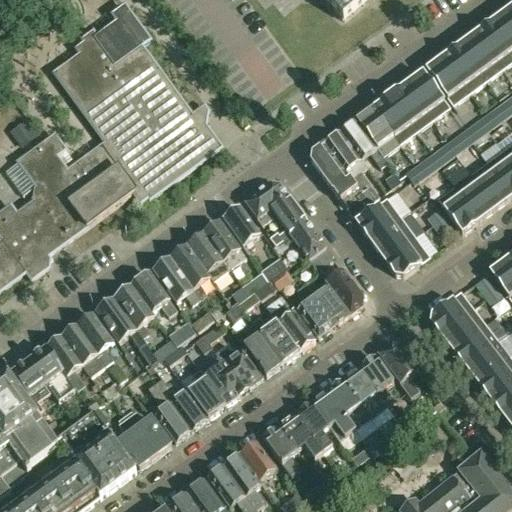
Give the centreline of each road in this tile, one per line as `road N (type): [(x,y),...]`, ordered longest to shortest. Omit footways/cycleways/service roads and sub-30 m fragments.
road 1 (residential): [(0,357),(281,152)]
road 2 (residential): [(128,511),(397,317)]
road 3 (residential): [(281,152),(488,0)]
road 4 (residential): [(397,317),(281,152)]
road 5 (residential): [(397,317),(511,234)]
